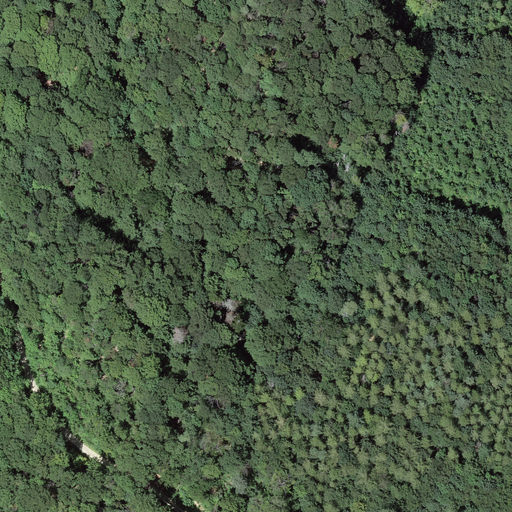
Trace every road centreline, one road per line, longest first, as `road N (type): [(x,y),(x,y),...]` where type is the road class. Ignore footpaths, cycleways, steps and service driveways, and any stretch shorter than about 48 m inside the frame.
road 1 (track): [(511,486),(423,432),(258,363),(223,272),(144,169),(109,0)]
road 2 (track): [(0,277),(44,406),(112,475),(169,511)]
